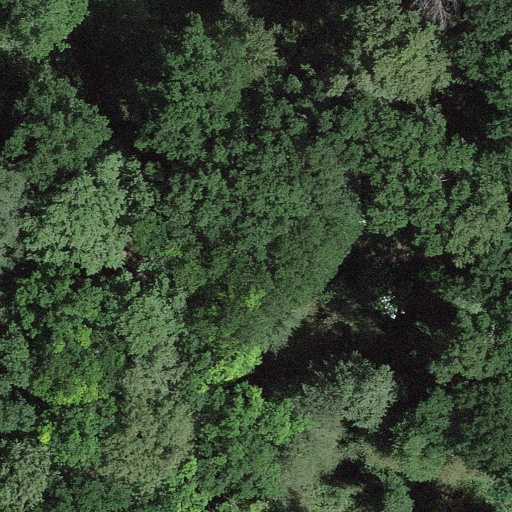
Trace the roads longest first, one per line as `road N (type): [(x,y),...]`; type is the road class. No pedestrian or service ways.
road 1 (track): [(158,511),(178,384),(167,310),(144,261),(107,211),(0,191)]
road 2 (track): [(511,235),(444,247),(284,247),(107,211)]
road 3 (track): [(0,106),(107,211)]
